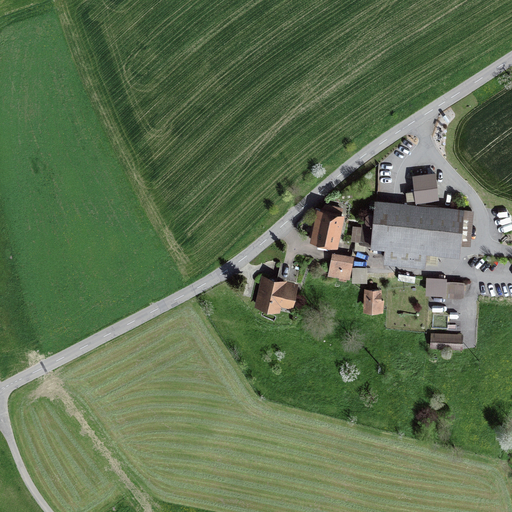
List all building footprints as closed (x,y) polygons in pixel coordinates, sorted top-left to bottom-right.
[(435,173),(414,176),(416,199),(438,196),(435,173)] [(375,223),(363,222),(362,227),(361,239),(361,242),(387,245),(386,259),(423,263),(425,240),(458,243),(459,241),(468,242),(472,209),(377,200),(375,223)] [(324,210),(318,208),(310,235),(337,241),(344,209),(328,205),(324,210)] [(362,227),(355,227),(354,239),(361,239),(362,227)] [(351,256),(334,253),(330,272),(347,276),(351,256)] [(368,262),(353,262),(352,277),(368,278),(368,262)] [(276,280),(263,277),(257,304),(279,309),(281,298),(292,301),(296,284),(283,281),(283,278),(296,281),(300,267),(280,263),(276,280)] [(464,282),(450,281),(449,295),(463,296),(464,282)] [(379,289),(367,288),(366,307),(378,308),(379,289)] [(463,336),(432,333),(431,345),(462,347),(463,336)]
